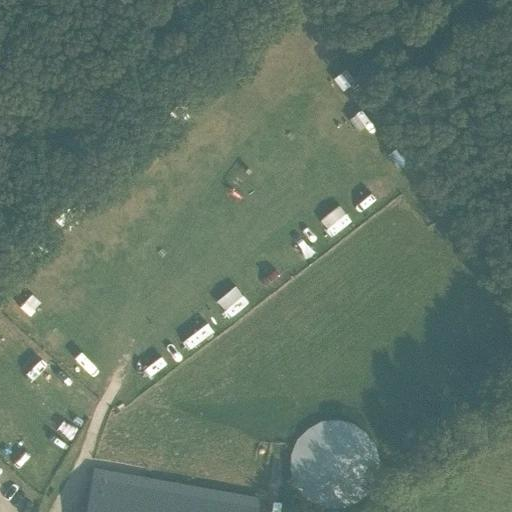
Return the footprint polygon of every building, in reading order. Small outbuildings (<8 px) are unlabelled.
[(304,235),(316,252),(326,245),(314,228),(304,235)] [(272,257),(260,271),(274,284),(286,270),(272,257)] [(253,302),(272,288),(260,270),(240,284),(253,302)] [(220,300),(203,312),(211,322),(227,310),(220,300)] [(333,475),(333,469),(298,467),(296,500),(343,502),(344,476),(333,475)] [(93,468),(84,511),(260,511),(263,499),(93,468)] [(264,511),(274,511),(276,496),(266,495),(264,511)]
